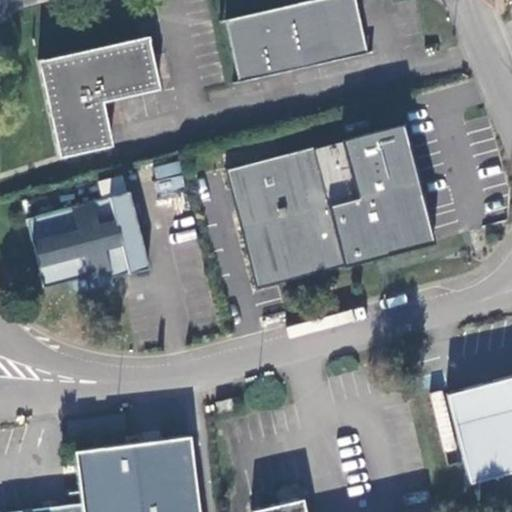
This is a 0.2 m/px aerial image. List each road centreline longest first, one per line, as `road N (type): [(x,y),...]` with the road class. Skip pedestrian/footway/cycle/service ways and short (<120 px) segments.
road 1 (unclassified): [(152,376),(511,285)]
road 2 (unclassified): [(152,376),(51,364),(0,334)]
